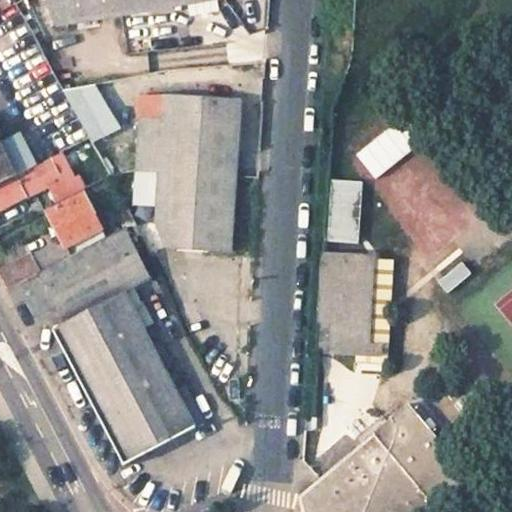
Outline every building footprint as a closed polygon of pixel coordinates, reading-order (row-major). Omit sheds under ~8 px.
[(3,0),(0,0),(0,17),(11,12),(3,0)] [(206,0),(22,0),(35,33),(52,26),(206,0)] [(61,91),(83,141),(113,128),(91,78),(61,91)] [(228,248),(238,98),(162,93),(160,118),(137,116),(132,198),(156,198),(155,217),(164,243),(228,248)] [(0,149),(0,185),(14,178),(0,149)] [(15,180),(0,188),(0,208),(25,196),(26,199),(43,189),(52,207),(81,192),(74,179),(70,182),(57,156),(14,178),(15,180)] [(356,241),(357,179),(325,178),(324,241),(356,241)] [(67,248),(101,230),(84,197),(49,215),(66,247),(67,248)] [(125,228),(144,263),(86,295),(92,307),(156,272),(132,225),(125,228)] [(7,289),(17,307),(26,302),(41,329),(49,325),(54,334),(95,311),(92,307),(86,295),(144,263),(125,228),(106,239),(51,267),(51,266),(7,289)] [(51,266),(51,267),(106,239),(101,230),(67,248),(66,247),(46,258),(51,266)] [(42,250),(0,271),(0,275),(7,289),(51,266),(46,258),(42,250)] [(367,259),(324,256),(317,353),(375,357),(375,347),(361,346),(367,259)] [(130,291),(125,294),(143,329),(149,326),(130,291)] [(95,311),(54,334),(128,468),(198,429),(198,428),(203,425),(185,390),(178,393),(143,329),(125,294),(95,311)] [(437,511),(473,481),(408,403),(371,435),(372,436),(298,498),(301,511),(432,511),(434,511),(437,511)]
